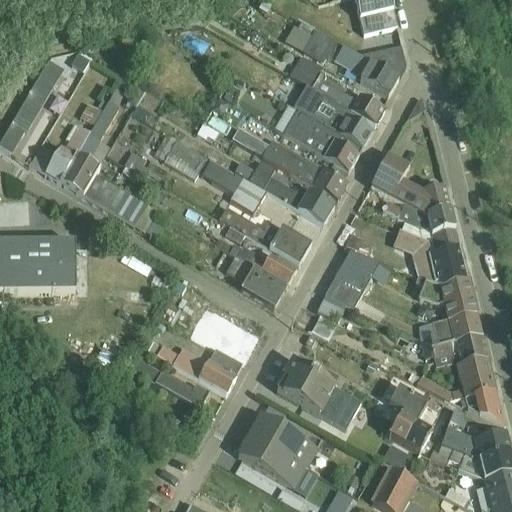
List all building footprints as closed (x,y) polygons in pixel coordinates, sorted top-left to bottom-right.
[(387,0),(362,0),(353,2),(363,40),(395,33),(387,0)] [(300,28),(326,43),(336,26),(308,9),(296,26),(300,28)] [(326,43),(300,28),(298,33),(293,30),(283,47),(322,69),(325,64),(334,69),(336,66),(343,70),(341,75),(348,79),(351,74),(362,80),(359,86),(387,103),(398,85),(344,54),(326,43)] [(78,58),(71,69),(82,77),(89,65),(78,58)] [(323,88),(325,84),(317,80),(321,73),(300,62),(288,82),(305,91),(365,126),(374,132),(384,116),(359,101),(355,106),(342,99),(323,88)] [(47,67),(0,147),(0,154),(10,160),(23,137),(26,139),(63,76),(47,67)] [(120,82),(108,107),(117,111),(129,87),(120,82)] [(323,88),(342,99),(344,95),(325,84),(323,88)] [(230,90),(223,103),(226,105),(232,108),(240,96),(230,90)] [(292,114),(362,154),(371,137),(362,132),(365,126),(305,91),(292,114)] [(93,131),(107,108),(101,105),(96,114),(87,109),(80,123),(93,131)] [(89,138),(59,189),(82,202),(95,180),(98,174),(97,174),(110,154),(98,147),(118,114),(107,108),(93,131),(89,138)] [(362,154),(292,114),(287,110),(273,133),(285,140),(284,141),(347,178),(362,154)] [(202,129),(196,139),(205,144),(207,142),(214,145),(218,138),(202,129)] [(59,189),(89,138),(74,130),(65,144),(69,147),(64,156),(60,154),(57,159),(44,152),(40,157),(37,156),(28,171),(59,189)] [(238,133),(230,145),(337,207),(347,189),(344,188),(272,146),(269,151),(238,133)] [(165,140),(153,160),(164,166),(163,167),(194,185),(206,163),(165,140)] [(131,158),(124,171),(141,181),(146,173),(142,171),(145,166),(131,158)] [(426,221),(449,215),(443,192),(436,193),(436,191),(434,190),(432,189),(430,189),(429,190),(427,191),(427,192),(426,194),(426,196),(420,197),(401,187),(408,172),(387,161),(370,192),(404,209),(426,221)] [(266,198),(247,187),(210,166),(200,181),(233,201),(229,207),(253,220),(266,198)] [(247,187),(266,198),(323,231),(333,212),(308,197),(304,204),(283,191),(270,183),(274,177),(274,176),(259,167),(247,187)] [(270,183),(283,191),(287,184),(274,177),(270,183)] [(95,180),(82,202),(134,233),(146,211),(95,180)] [(426,221),(404,209),(402,214),(388,206),(382,217),(404,227),(399,239),(426,250),(428,260),(458,253),(449,215),(426,221)] [(146,211),(134,233),(144,238),(145,237),(152,225),(156,217),(146,211)] [(229,233),(244,241),(298,273),(310,251),(282,235),(279,240),(266,231),(263,236),(226,214),(219,226),(229,233)] [(152,225),(145,237),(156,244),(163,232),(152,225)] [(51,250),(74,250),(74,230),(51,230),(51,250)] [(244,241),(229,233),(224,241),(239,250),(244,241)] [(349,257),(369,264),(373,250),(350,239),(343,254),(349,257)] [(426,250),(399,239),(395,251),(414,258),(420,285),(438,292),(467,286),(458,253),(428,260),(426,250)] [(235,263),(286,293),(296,276),(271,261),(267,267),(242,253),(240,256),(218,244),(214,251),(235,263)] [(74,250),(51,250),(0,249),(0,319),(1,320),(3,319),(6,317),(7,314),(8,310),(7,307),(4,303),(2,300),(74,300),(74,250)] [(369,264),(349,257),(332,287),(325,301),(353,315),(362,300),(372,282),(374,278),(379,269),(369,264)] [(286,293),(235,263),(225,279),(244,289),(240,295),(273,314),(286,293)] [(379,269),(374,278),(386,285),(392,274),(379,269)] [(438,292),(420,285),(417,284),(415,289),(423,292),(418,304),(437,311),(439,311),(442,326),(475,319),(467,286),(438,292)] [(320,320),(338,328),(340,329),(344,318),(343,317),(322,307),(317,319),(320,320)] [(475,319),(442,326),(431,329),(434,343),(437,352),(480,341),(475,319)] [(338,328),(320,320),(311,337),(328,346),(338,328)] [(434,343),(431,329),(417,332),(419,346),(434,343)] [(458,370),(486,363),(480,341),(437,352),(434,343),(419,346),(424,366),(433,363),(435,373),(453,369),(452,363),(456,362),(458,370)] [(147,343),(140,354),(152,360),(158,350),(147,343)] [(102,355),(83,387),(104,399),(123,366),(120,364),(125,355),(104,344),(99,353),(102,355)] [(162,352),(156,362),(225,401),(235,384),(234,384),(242,370),(214,355),(206,368),(182,354),(177,361),(162,352)] [(132,357),(123,373),(200,415),(209,398),(195,390),(193,395),(162,377),(161,379),(141,367),(142,363),(132,357)] [(294,370),(332,392),(338,381),(300,360),(294,370)] [(486,363),(458,370),(455,371),(461,395),(450,397),(411,378),(407,385),(434,399),(449,407),(463,404),(494,396),(486,363)] [(332,392),(294,370),(292,369),(276,397),(346,435),(361,408),(332,392)] [(403,451),(426,410),(398,393),(388,410),(402,418),(400,421),(388,442),(403,451)] [(494,396),(463,404),(466,416),(504,435),(494,396)] [(426,410),(403,451),(419,460),(430,439),(424,435),(426,431),(429,432),(436,420),(432,418),(437,408),(430,404),(426,410)] [(478,466),(510,458),(505,438),(473,446),(474,450),(468,449),(453,443),(458,431),(463,434),(468,422),(453,415),(440,450),(478,466)] [(248,440),(308,474),(319,455),(259,421),(248,440)] [(308,474),(248,440),(236,462),(295,496),(308,474)] [(437,459),(434,466),(446,471),(448,465),(460,470),(458,476),(483,486),(511,478),(511,467),(510,458),(478,466),(440,450),(437,459)] [(398,456),(390,471),(401,477),(409,463),(398,456)] [(434,466),(437,459),(432,456),(429,464),(434,466)] [(387,473),(369,509),(375,511),(405,511),(417,489),(406,483),(387,473)] [(511,511),(511,478),(483,486),(485,494),(475,496),(478,511),(511,511)] [(438,495),(435,499),(459,511),(463,511),(467,504),(446,493),(442,492),(438,495)] [(337,496),(328,511),(347,511),(352,504),(337,496)]
